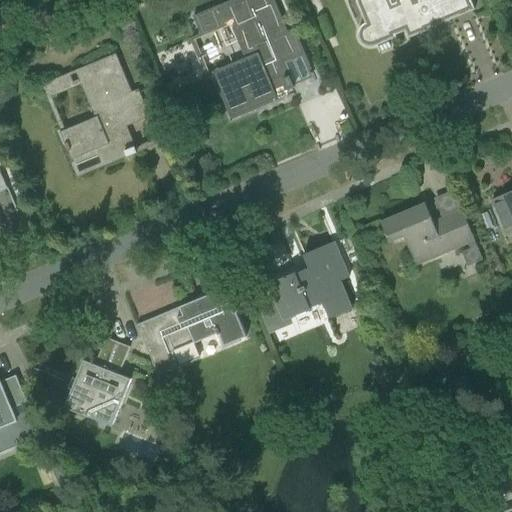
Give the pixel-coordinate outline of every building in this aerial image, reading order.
[(230,0),(224,3),(194,16),(202,35),(232,22),(247,60),(217,72),(234,111),(272,94),(272,92),(287,86),(288,88),(293,86),(281,58),(301,49),(303,49),(294,28),(288,30),(275,0),(230,0)] [(375,47),(377,46),(380,53),(391,48),(388,41),(396,38),(395,35),(423,24),(426,30),(474,10),(470,0),(366,0),(375,20),(365,24),(363,25),(361,26),(360,28),(359,29),(359,30),(358,32),(358,33),(358,35),(358,36),(358,37),(358,39),(359,41),(360,43),(361,43),(361,44),(363,46),(364,46),(366,47),(368,48),(369,48),(370,48),(372,48),(375,47)] [(66,130),(61,132),(73,160),(98,149),(105,164),(127,155),(128,157),(138,152),(130,134),(124,136),(121,127),(150,115),(139,89),(132,92),(116,53),(82,67),(76,70),(82,84),(85,91),(96,117),(66,130)] [(0,188),(6,186),(16,208),(17,207),(0,168),(0,171),(1,173),(0,173),(0,188)] [(511,191),(492,200),(500,219),(507,235),(511,233),(511,191)] [(433,223),(429,213),(425,205),(380,224),(389,243),(403,237),(416,266),(474,241),(462,211),(433,223)] [(268,285),(276,303),(283,321),(312,309),(311,308),(323,303),(330,319),(353,309),(341,281),(349,278),(334,242),(303,256),(308,269),(296,274),(296,273),(268,285)] [(137,325),(159,378),(160,377),(158,374),(200,357),(194,344),(217,334),(218,336),(219,335),(220,339),(218,340),(222,349),(240,342),(239,340),(246,337),(236,313),(238,312),(234,302),(232,302),(225,288),(137,325)] [(65,408),(83,416),(111,427),(131,380),(117,375),(119,370),(120,370),(129,348),(119,344),(120,343),(116,342),(116,343),(106,338),(95,366),(84,362),(76,380),(72,378),(67,390),(71,391),(65,408)] [(0,382),(0,454),(10,451),(41,438),(30,410),(15,416),(0,382)] [(154,395),(149,405),(157,409),(161,398),(154,395)] [(67,467),(53,473),(62,495),(76,489),(67,467)]
